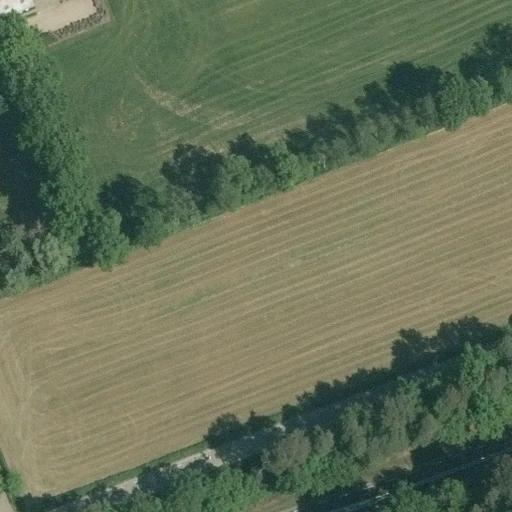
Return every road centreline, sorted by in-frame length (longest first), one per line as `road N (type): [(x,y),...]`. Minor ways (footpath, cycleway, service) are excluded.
road 1 (unclassified): [(86,511),(511,348)]
road 2 (primary): [(349,511),(511,451)]
